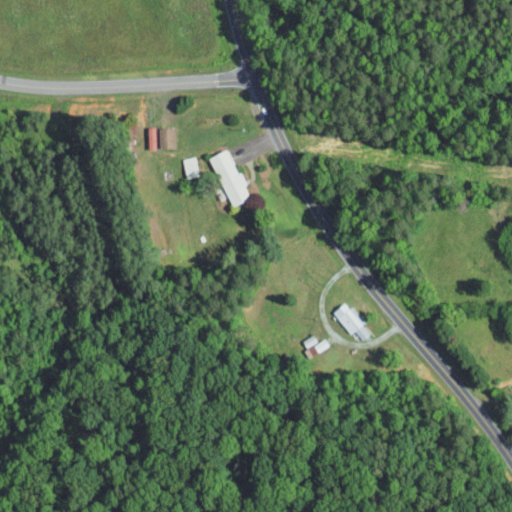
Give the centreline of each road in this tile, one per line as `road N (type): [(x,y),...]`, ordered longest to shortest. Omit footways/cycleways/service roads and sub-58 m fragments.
road 1 (residential): [(511,458),(340,243),(269,105),(243,0)]
road 2 (residential): [(269,105),(0,84)]
